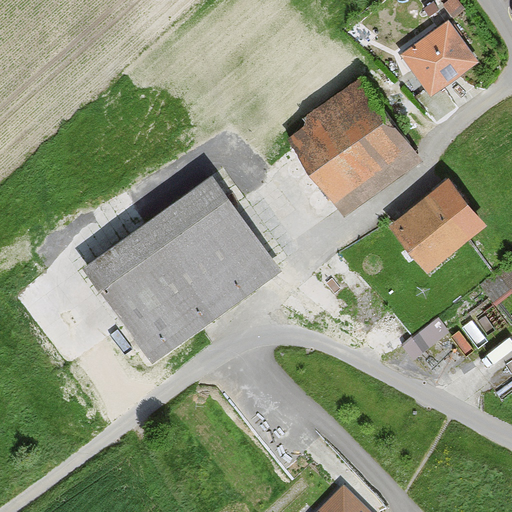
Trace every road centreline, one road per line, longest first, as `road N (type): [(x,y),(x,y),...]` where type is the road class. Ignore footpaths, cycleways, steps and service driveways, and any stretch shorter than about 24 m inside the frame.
road 1 (residential): [(511,84),(446,128),(428,160),(307,257),(275,294),(259,336)]
road 2 (track): [(259,336),(215,353),(6,511)]
road 3 (residential): [(511,439),(331,346),(259,336)]
